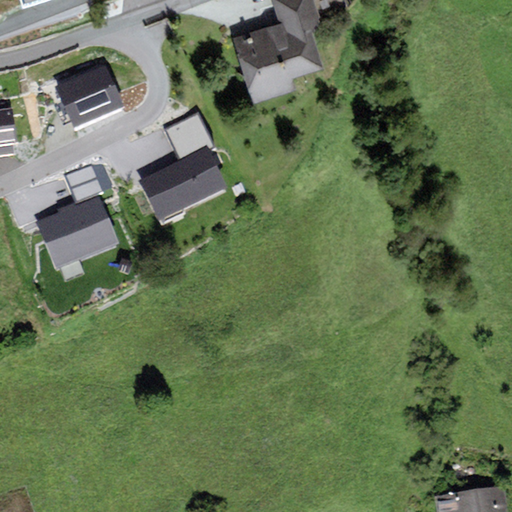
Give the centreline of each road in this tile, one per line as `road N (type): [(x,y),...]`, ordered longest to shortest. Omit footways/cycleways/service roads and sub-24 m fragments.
road 1 (residential): [(144,14),(162,84),(128,121),(0,185)]
road 2 (residential): [(0,59),(144,14)]
